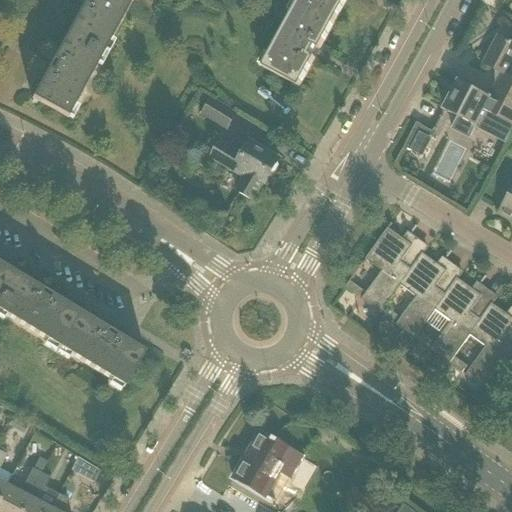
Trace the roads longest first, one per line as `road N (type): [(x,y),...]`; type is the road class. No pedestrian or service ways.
road 1 (tertiary): [(511,492),(295,336)]
road 2 (tertiary): [(0,148),(90,195),(187,261)]
road 3 (residential): [(187,261),(165,280),(115,289),(0,214)]
road 4 (residential): [(230,346),(129,511)]
road 5 (residential): [(360,169),(453,0)]
road 6 (residential): [(436,0),(345,160)]
road 7 (residential): [(151,511),(244,356)]
road 8 (residential): [(511,258),(360,169)]
road 9 (residential): [(286,293),(360,169)]
road 10 (residential): [(345,160),(270,283)]
